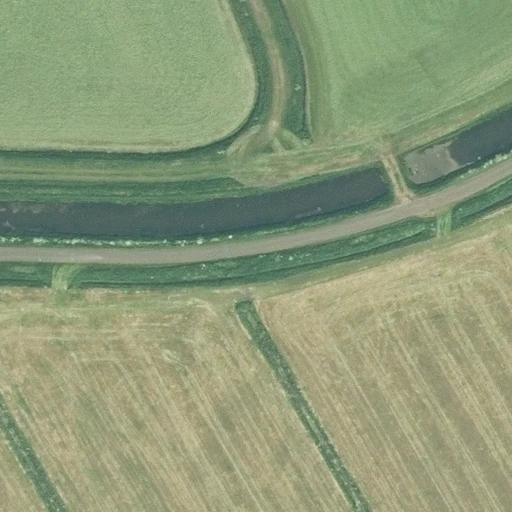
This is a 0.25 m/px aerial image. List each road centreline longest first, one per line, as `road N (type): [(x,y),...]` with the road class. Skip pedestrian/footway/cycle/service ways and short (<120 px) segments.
road 1 (residential): [(0,254),(179,254),(289,240),(401,211),(511,164)]
road 2 (track): [(0,171),(156,175),(231,163),(268,129),(280,85),(254,0)]
road 3 (track): [(258,140),(316,157),(387,151),(409,208)]
